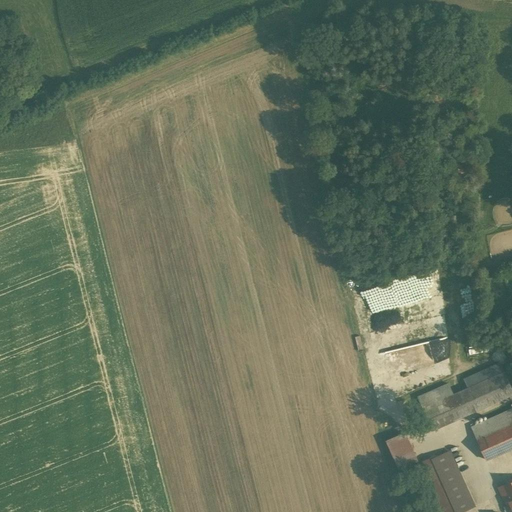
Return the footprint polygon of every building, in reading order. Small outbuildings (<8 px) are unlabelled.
[(463,380),(467,388),(504,371),(500,363),(463,380)] [(448,383),(418,396),(433,429),(511,393),(511,388),(504,371),(467,388),(454,394),(448,383)] [(511,408),(471,427),(486,459),(511,447),(511,408)] [(404,433),(385,442),(397,469),(416,461),(404,433)] [(450,450),(470,494),(486,487),(466,443),(450,450)] [(470,494),(450,450),(430,460),(453,511),(465,511),(476,507),(470,494)] [(503,511),(511,511),(511,480),(498,487),(506,504),(501,506),(503,511)]
